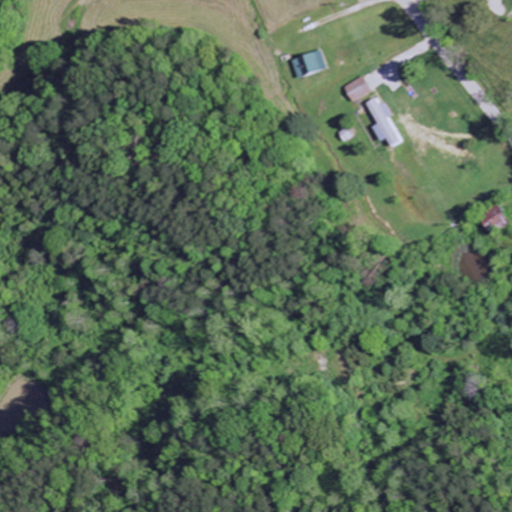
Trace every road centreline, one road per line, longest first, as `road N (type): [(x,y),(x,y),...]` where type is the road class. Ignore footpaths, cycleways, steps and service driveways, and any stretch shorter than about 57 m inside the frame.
road 1 (residential): [(225,0),(91,93),(76,93),(23,24)]
road 2 (tertiary): [(511,134),(405,0)]
